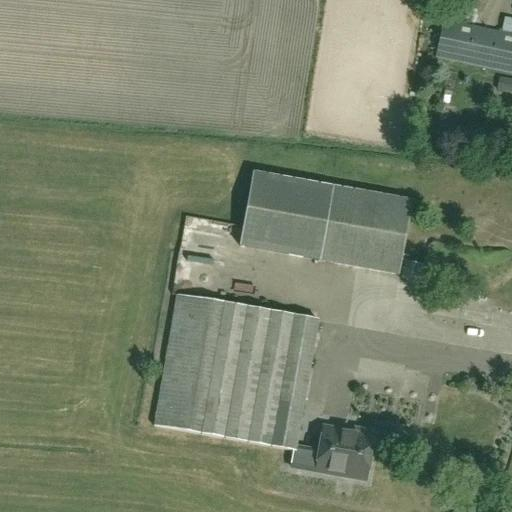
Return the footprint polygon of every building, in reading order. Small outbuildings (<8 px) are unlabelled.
[(436,61),(511,76),(511,36),(444,23),(436,61)] [(239,250),(318,263),(398,277),(411,205),(251,177),(239,250)] [(404,264),(401,281),(419,285),(422,267),(404,264)] [(317,322),(177,298),(154,430),(293,454),(295,454),(296,446),(317,322)] [(290,469),(316,474),(366,482),(373,438),(370,438),(371,433),(355,430),(354,435),(324,430),(320,450),(296,446),(295,454),(293,454),(290,469)]
